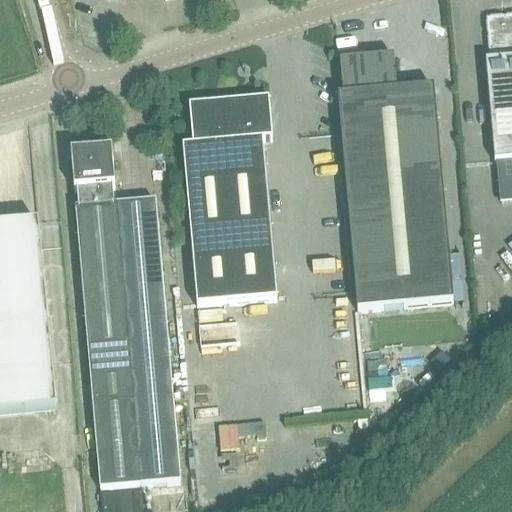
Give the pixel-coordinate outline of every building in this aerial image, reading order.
[(511,164),(511,19),(486,22),(490,65),(486,66),(495,166),(511,164)] [(343,100),(339,101),(358,316),(454,307),(434,92),(397,95),(394,61),(340,65),(343,100)] [(183,152),(197,311),(277,304),(263,145),(273,144),(269,104),(190,111),(193,151),(183,152)] [(79,212),(114,209),(113,191),(115,191),(112,154),(72,158),(75,195),(77,194),(79,212)] [(318,180),(319,197),(339,196),(338,179),(318,180)] [(157,206),(114,209),(79,212),(76,213),(101,495),(181,488),(157,206)] [(0,418),(57,413),(39,227),(0,231),(0,418)] [(203,332),(206,351),(240,347),(238,328),(203,332)] [(440,375),(450,366),(441,357),(431,367),(440,375)] [(371,386),(398,386),(397,365),(371,366),(371,386)] [(198,408),(200,417),(220,412),(217,403),(198,408)] [(224,449),(246,447),(244,421),(222,423),(224,449)] [(261,436),(260,421),(246,421),(246,437),(261,436)] [(120,498),(101,499),(101,511),(142,511),(141,497),(141,496),(120,498)]
